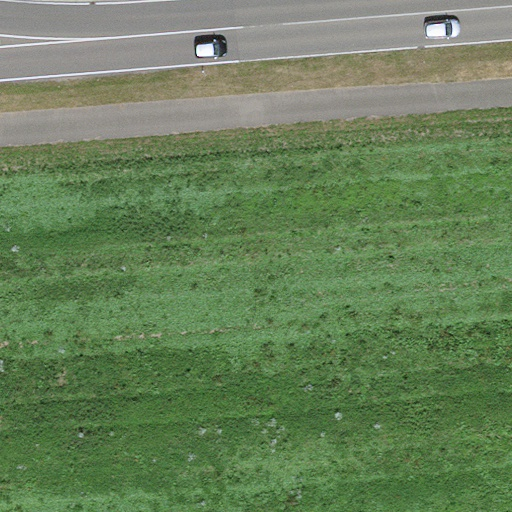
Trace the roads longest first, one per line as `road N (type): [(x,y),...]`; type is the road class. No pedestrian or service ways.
road 1 (track): [(0,139),(511,105)]
road 2 (secondary): [(511,13),(170,36)]
road 3 (secondary): [(0,64),(170,36)]
road 4 (secondary): [(170,36),(0,18)]
